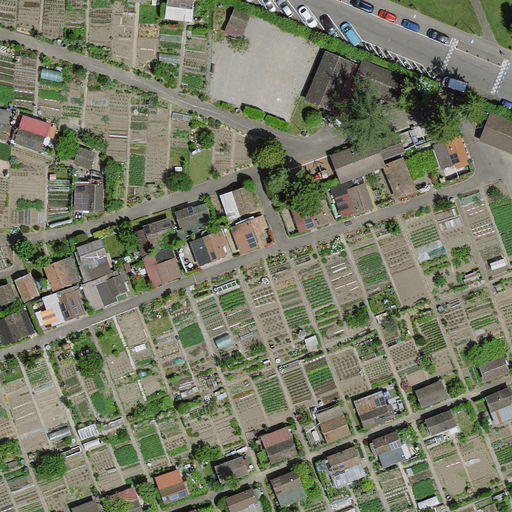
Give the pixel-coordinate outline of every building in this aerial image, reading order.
[(356,66),(328,55),(308,101),(336,113),(356,66)] [(365,63),(354,90),(400,109),(411,83),(365,63)] [(50,139),(57,124),(29,110),(21,125),(50,139)] [(483,143),(511,155),(511,123),(494,116),(483,143)] [(387,169),(377,142),(333,158),(342,185),(387,169)] [(338,187),(340,212),(376,209),(374,185),(338,187)] [(207,263),(234,251),(226,232),(198,244),(207,263)] [(109,235),(78,245),(97,303),(128,293),(109,235)] [(73,253),(47,263),(56,287),(83,277),(73,253)] [(183,258),(154,259),(155,278),(183,277),(183,258)] [(331,439),(354,431),(347,412),(324,420),(331,439)]
